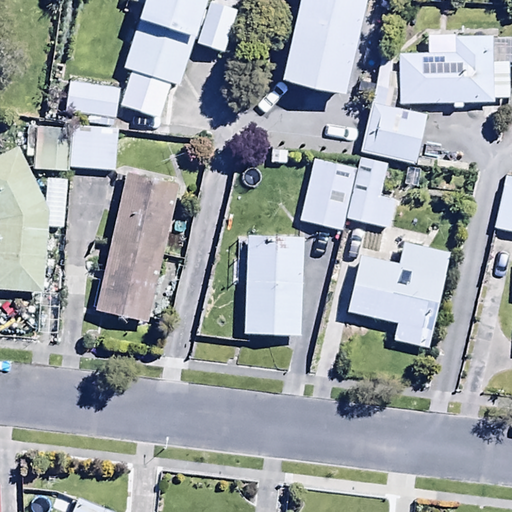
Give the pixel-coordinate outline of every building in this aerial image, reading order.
[(177,94),(207,0),(145,0),(121,75),(177,94)] [(300,0),(279,92),(343,106),(367,0),(300,0)] [(396,61),(397,110),(493,109),(492,105),(507,105),(507,69),(492,69),(492,43),(427,44),(427,61),(396,61)] [(174,102),(123,96),(118,138),(169,144),(174,102)] [(371,108),(359,157),(411,170),(423,120),(371,108)] [(71,132),(70,144),(35,142),(33,175),(68,178),(68,173),(115,177),(117,135),(71,132)] [(0,298),(43,301),(47,235),(61,236),(64,186),(45,185),(43,207),(17,155),(0,163),(0,298)] [(403,172),(358,161),(353,181),(343,224),(388,235),(403,172)] [(343,224),(353,181),(310,171),(297,229),(340,239),(343,224)] [(178,192),(124,180),(94,318),(147,330),(178,192)] [(511,181),(503,180),(492,235),(511,238),(511,181)] [(231,291),(245,291),(243,343),(299,345),(302,246),(232,244),(231,291)] [(344,320),(395,332),(391,347),(427,355),(449,260),(403,249),(398,271),(358,262),(344,320)]
